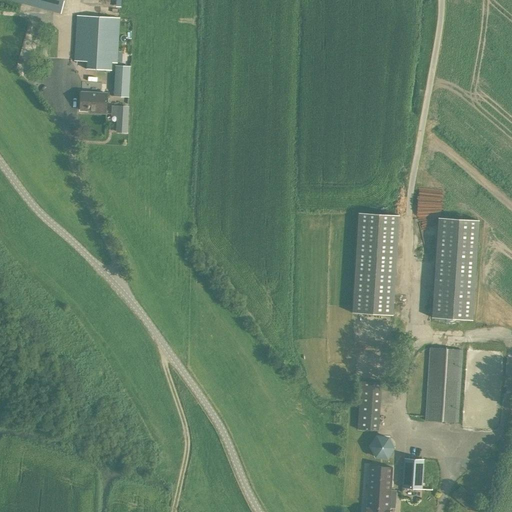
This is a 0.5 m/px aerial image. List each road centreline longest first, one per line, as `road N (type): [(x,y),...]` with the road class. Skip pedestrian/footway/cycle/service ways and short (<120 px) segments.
road 1 (unclassified): [(0,159),(36,209),(133,299),(218,415),(266,511)]
road 2 (track): [(441,0),(409,196),(402,430)]
road 3 (track): [(178,511),(191,438),(163,340)]
